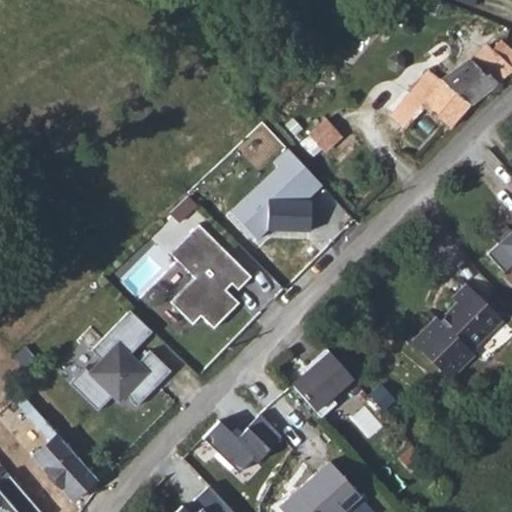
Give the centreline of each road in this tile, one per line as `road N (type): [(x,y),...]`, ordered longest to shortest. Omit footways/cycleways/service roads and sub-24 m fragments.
road 1 (unclassified): [(94,511),(511,106)]
road 2 (unknown): [(415,194),(376,158),(365,135),(377,97),(410,62)]
